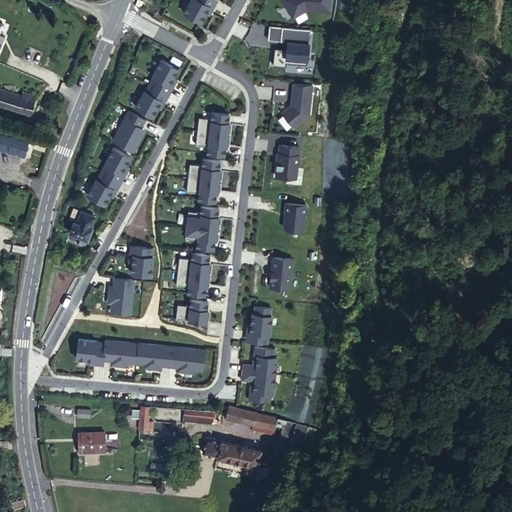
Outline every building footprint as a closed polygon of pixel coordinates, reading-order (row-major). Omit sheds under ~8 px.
[(212,0),(189,0),(183,12),(201,22),(206,12),(209,14),(213,7),(210,5),(212,0)] [(283,0),(293,17),(307,9),(329,12),(330,0),(283,0)] [(311,29),(282,26),(280,40),(288,41),(287,49),(275,48),(273,64),(285,66),(286,62),(306,64),(311,29)] [(153,76),(149,83),(166,92),(170,85),(173,86),(177,79),(174,77),(179,68),(161,58),(152,75),(153,76)] [(166,92),(149,83),(145,90),(144,90),(135,106),(153,116),(158,106),(161,108),(165,101),(162,99),(166,92)] [(312,85),(294,83),(292,99),(293,100),(292,103),(282,112),(295,127),(309,114),(312,85)] [(0,104),(30,114),(36,95),(23,91),(21,96),(0,88),(0,104)] [(129,110),(113,140),(134,151),(139,142),(136,140),(142,127),(141,127),(145,119),(129,110)] [(199,116),(197,130),(226,134),(227,125),(224,124),(225,121),(228,121),(229,113),(212,111),(211,118),(199,116)] [(30,134),(0,125),(0,148),(24,155),(30,134)] [(226,134),(197,130),(195,145),(208,146),(207,153),(224,154),(225,146),(222,146),(222,143),(225,143),(226,134)] [(299,146),(279,145),(279,153),(278,153),(277,175),(297,177),(299,146)] [(105,164),(101,171),(117,180),(121,173),(125,174),(128,167),(125,165),(130,156),(113,146),(104,163),(105,164)] [(189,162),(188,177),(217,180),(218,171),(215,170),(215,167),(219,167),(220,159),(203,157),(202,164),(189,162)] [(117,180),(101,171),(97,179),(96,178),(87,194),(104,204),(109,195),(112,196),(116,189),(113,187),(117,180)] [(217,180),(188,177),(186,191),(199,192),(198,199),(215,201),(216,193),(213,192),(213,189),(216,189),(217,180)] [(306,205),(286,202),(285,212),(284,226),(286,228),(303,231),(306,205)] [(188,210),(186,224),(216,227),(217,218),(214,218),(214,214),(217,215),(218,206),(201,204),(200,211),(188,210)] [(92,228),(91,227),(95,215),(74,207),(69,219),(74,220),(73,221),(69,232),(87,239),(92,228)] [(58,228),(69,232),(73,221),(63,216),(58,228)] [(216,227),(186,224),(185,238),(197,240),(197,246),(213,248),(214,240),(211,240),(211,236),(215,236),(216,227)] [(153,255),(152,255),(153,247),(134,245),(133,253),(129,253),(128,261),(132,261),(131,272),(151,274),(153,255)] [(179,256),(177,270),(207,274),(208,265),(205,264),(205,261),(208,261),(209,253),(192,251),(191,258),(179,256)] [(270,275),(268,285),(289,287),(292,257),(272,255),(270,270),(271,271),(270,276),(270,275)] [(207,274),(177,271),(176,285),(188,286),(188,292),(204,294),(205,286),(202,286),(202,283),(206,283),(207,274)] [(135,279),(115,277),(113,290),(109,290),(108,302),(112,302),(111,310),(131,313),(135,279)] [(174,303),(172,317),(201,321),(203,312),(200,311),(200,308),(203,308),(204,300),(187,298),(187,304),(174,303)] [(249,340),(269,342),(270,333),(272,333),(274,315),(272,315),(273,307),(255,305),(254,313),(252,313),(251,323),(247,323),(246,331),(250,331),(249,340)] [(103,359),(105,342),(96,341),(97,340),(78,339),(76,359),(87,360),(86,364),(94,364),(95,361),(103,361),(103,359)] [(138,342),(105,339),(105,342),(103,359),(116,360),(116,364),(128,365),(128,361),(136,362),(137,361),(138,342)] [(156,367),(156,364),(170,365),(172,345),(138,341),(138,342),(137,361),(144,362),(144,366),(156,367)] [(204,349),(172,345),(170,365),(183,367),(183,370),(195,372),(195,368),(203,369),(204,349)] [(243,365),(242,371),(275,374),(277,356),(274,356),(274,350),(254,348),(252,366),(243,365)] [(272,393),(275,374),(242,371),(241,376),(251,377),(249,395),(269,398),(270,392),(272,393)] [(141,405),(139,428),(147,429),(147,420),(149,405),(141,405)] [(226,418),(241,422),(244,409),(229,405),(226,418)] [(90,417),(90,409),(77,408),(77,416),(90,417)] [(184,420),(211,423),(212,412),(185,409),(184,420)] [(244,409),(241,422),(253,425),(256,412),(244,409)] [(272,429),(275,416),(256,412),(253,425),(272,429)] [(296,441),(303,443),(308,426),(286,420),(281,437),(280,436),(277,448),(280,449),(275,466),(288,470),(296,441)] [(105,450),(104,431),(78,432),(79,451),(105,450)] [(274,453),(260,450),(206,437),(202,452),(257,465),(257,464),(271,468),(274,453)]
